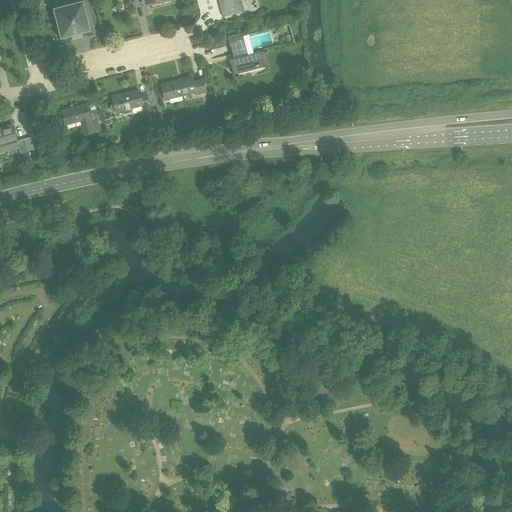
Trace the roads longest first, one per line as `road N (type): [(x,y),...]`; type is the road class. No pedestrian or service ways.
road 1 (tertiary): [(0,198),(269,148)]
road 2 (tertiary): [(511,114),(269,148)]
road 3 (tertiary): [(269,148),(511,133)]
road 4 (residential): [(0,94),(188,49)]
